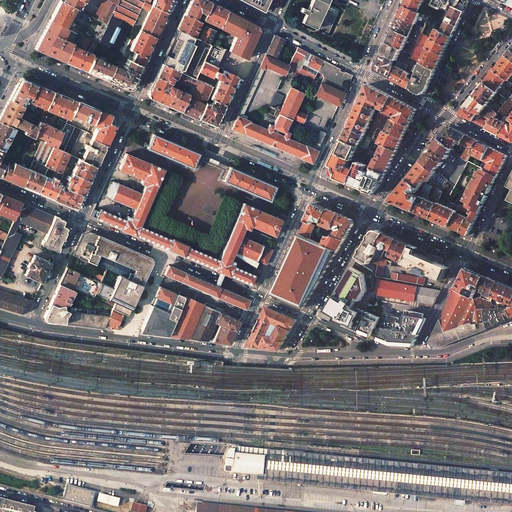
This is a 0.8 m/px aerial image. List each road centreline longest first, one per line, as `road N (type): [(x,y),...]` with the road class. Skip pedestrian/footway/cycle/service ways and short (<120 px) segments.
road 1 (tertiary): [(236,350),(32,322)]
road 2 (tertiary): [(236,350),(218,409),(160,511)]
road 3 (tertiary): [(178,511),(273,370)]
road 4 (unclassified): [(220,279),(79,219)]
road 5 (residential): [(204,144),(217,139),(270,23)]
road 6 (primary): [(1,58),(128,112)]
road 7 (tertiary): [(363,72),(309,189)]
road 8 (tertiary): [(370,215),(423,132),(447,115)]
road 9 (residential): [(128,112),(180,0)]
